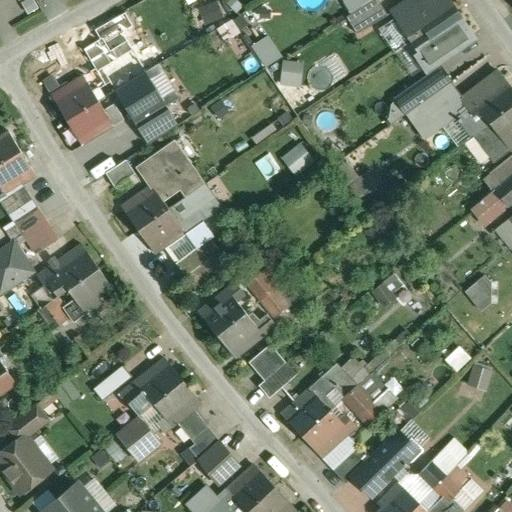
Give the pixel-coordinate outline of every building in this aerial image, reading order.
[(201,25),(218,14),(209,0),(208,0),(192,10),(201,25)] [(343,0),(352,13),(373,0),(343,0)] [(379,0),(373,0),(352,13),(352,14),(348,17),(358,34),(389,15),(379,0)] [(449,0),(410,0),(393,11),(413,41),(410,43),(410,44),(427,33),(427,32),(457,12),(449,0)] [(457,12),(427,32),(427,33),(434,44),(425,50),(434,63),(467,41),(464,36),(470,32),(457,12)] [(118,22),(97,35),(110,55),(130,42),(118,22)] [(260,67),(276,57),(263,35),(247,45),(260,67)] [(410,44),(410,43),(395,53),(409,74),(424,64),(410,44)] [(95,67),(51,95),(66,120),(98,101),(103,97),(99,90),(110,83),(115,91),(145,72),(146,71),(132,49),(97,71),(95,67)] [(297,85),(297,61),(277,61),(277,84),(297,85)] [(445,64),(420,80),(428,92),(453,75),(445,64)] [(166,107),(145,72),(115,91),(109,95),(115,104),(116,107),(122,104),(136,125),(166,107)] [(511,88),(499,72),(464,99),(475,113),(481,108),(492,122),(511,106),(511,88)] [(98,101),(66,120),(82,146),(124,120),(116,107),(115,104),(104,110),(98,101)] [(511,106),(492,122),(474,136),(495,163),(511,150),(511,106)] [(178,125),(166,107),(136,125),(147,144),(178,125)] [(10,132),(0,137),(0,164),(22,151),(10,132)] [(276,153),(285,172),(313,158),(304,139),(276,153)] [(176,142),(139,168),(151,185),(122,206),(140,230),(205,184),(176,142)] [(22,151),(0,164),(0,199),(38,177),(22,151)] [(351,155),(333,167),(354,200),(373,188),(351,155)] [(511,156),(491,173),(500,185),(511,176),(511,156)] [(127,160),(107,173),(116,187),(136,173),(127,160)] [(511,176),(500,185),(495,190),(509,206),(511,203),(511,176)] [(205,184),(140,230),(157,254),(169,246),(170,246),(222,209),(205,184)] [(38,206),(15,221),(24,234),(47,219),(38,206)] [(511,216),(496,230),(511,248),(511,216)] [(47,219),(24,234),(37,254),(60,239),(47,219)] [(215,244),(211,238),(200,247),(210,260),(221,251),(216,244),(215,244)] [(33,271),(14,241),(0,249),(0,278),(6,288),(33,271)] [(82,244),(38,276),(55,300),(70,289),(100,268),(82,244)] [(200,247),(178,263),(188,277),(207,262),(210,260),(200,247)] [(207,262),(188,277),(198,290),(217,275),(207,262)] [(100,268),(70,289),(77,299),(65,307),(75,322),(104,301),(100,296),(113,287),(100,268)] [(276,289),(263,272),(249,283),(258,295),(262,300),(276,289)] [(384,274),(370,291),(385,304),(392,295),(386,290),(393,281),(384,274)] [(475,311),(493,297),(477,276),(458,291),(475,311)] [(246,295),(236,284),(229,290),(238,301),(246,295)] [(291,307),(276,289),(262,300),(277,318),(291,307)] [(229,290),(200,312),(218,335),(247,312),(238,301),(229,290)] [(258,295),(247,304),(251,309),(262,300),(258,295)] [(511,300),(487,319),(496,330),(511,317),(511,300)] [(54,301),(41,310),(48,321),(54,330),(68,321),(54,301)] [(247,312),(218,335),(236,358),(265,335),(256,324),(247,312)] [(268,315),(256,324),(265,335),(277,326),(268,315)] [(48,321),(40,327),(46,335),(35,344),(42,354),(59,342),(51,332),(54,330),(48,321)] [(272,345),(251,363),(266,381),(287,363),(272,345)] [(165,357),(121,392),(140,416),(155,404),(184,381),(165,357)] [(0,392),(14,383),(0,362),(0,392)] [(266,381),(260,386),(271,398),(298,375),(287,363),(266,381)] [(338,363),(283,412),(303,435),(332,409),(336,405),(328,396),(336,388),(345,397),(358,385),(338,363)] [(463,383),(481,391),(490,373),(472,364),(463,383)] [(125,365),(95,390),(104,400),(134,376),(125,365)] [(345,397),(344,398),(360,415),(388,389),(373,373),(371,375),(370,374),(358,385),(345,397)] [(203,404),(184,381),(155,404),(166,417),(158,424),(166,433),(179,423),(196,444),(212,430),(195,410),(203,404)] [(37,404),(9,426),(19,438),(21,441),(28,436),(49,420),(37,404)] [(332,409),(303,435),(323,457),(358,427),(346,413),(339,419),(333,412),(334,411),(332,409)] [(162,443),(140,416),(118,434),(140,462),(162,443)] [(196,444),(190,448),(191,448),(200,459),(221,441),(212,430),(196,444)] [(372,459),(353,477),(372,497),(405,465),(411,465),(425,452),(412,439),(409,442),(400,433),(372,459)] [(28,436),(21,441),(19,438),(12,443),(14,445),(0,455),(0,463),(22,493),(24,491),(26,492),(37,484),(37,482),(38,481),(37,475),(50,465),(28,436)] [(240,466),(221,441),(200,459),(220,485),(240,466)] [(361,447),(335,472),(347,483),(353,477),(372,459),(361,447)] [(200,459),(191,448),(190,448),(183,454),(193,465),(200,459)] [(444,450),(419,475),(434,489),(458,464),(444,450)] [(458,464),(434,489),(443,498),(448,503),(454,498),(473,478),(458,464)] [(237,482),(204,511),(247,511),(248,511),(249,511),(275,487),(255,465),(236,482),(237,482)] [(79,483),(43,511),(81,511),(94,501),(79,483)] [(411,511),(420,503),(398,483),(384,498),(388,502),(378,511),(411,511)] [(249,511),(248,511),(291,511),(296,509),(275,487),(249,511)] [(454,498),(448,503),(443,498),(428,511),(463,511),(466,510),(454,498)] [(103,511),(94,501),(81,511),(103,511)] [(420,503),(411,511),(428,511),(420,503)]
